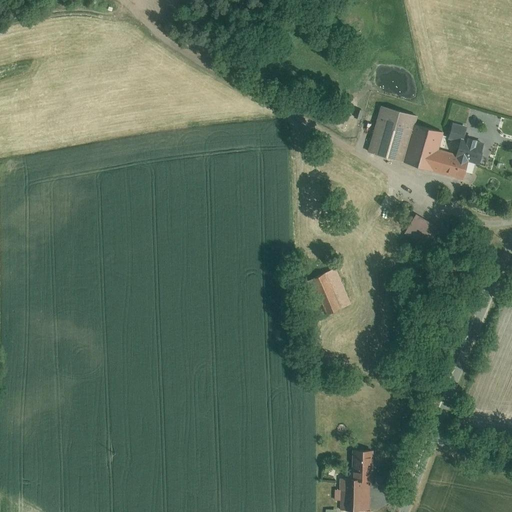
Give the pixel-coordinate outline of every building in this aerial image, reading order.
[(382,108),(369,154),(406,164),(416,126),(419,118),(382,108)] [(470,158),(438,149),(443,133),(416,126),(406,164),(464,180),(470,158)] [(418,217),(407,237),(436,253),(447,233),(418,217)] [(339,270),(309,281),(323,318),(353,306),(339,270)] [(342,511),(358,511),(372,511),(371,449),(353,450),(353,480),(342,481),(342,511)]
